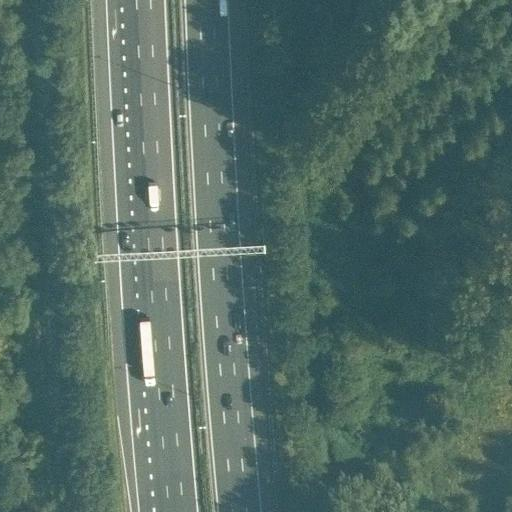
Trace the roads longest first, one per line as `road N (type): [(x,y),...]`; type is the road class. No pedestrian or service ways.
road 1 (motorway): [(141,0),(176,511)]
road 2 (motorway): [(240,511),(207,0)]
